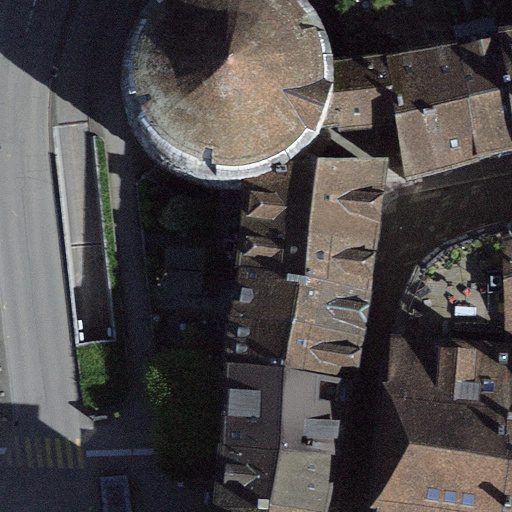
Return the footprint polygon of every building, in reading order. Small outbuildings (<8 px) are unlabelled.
[(144,23),(133,38),(127,51),(123,66),(120,81),(120,96),(124,115),(129,130),(142,152),(151,163),(162,172),(190,186),(219,193),(250,192),(260,189),(270,185),(281,180),(294,170),(306,158),(315,145),(323,131),(326,120),(330,103),(330,86),(328,68),(324,53),(317,37),(306,21),(296,10),(285,1),(283,0),(171,0),(169,1),(156,11),(144,23)] [(511,0),(330,0),(352,83),(342,84),(330,86),(330,103),(326,120),(323,131),(323,135),(343,133),(395,128),(403,184),(440,174),(474,165),(493,160),(511,155),(511,0)] [(332,471),(333,465),(334,460),(331,459),(335,431),(341,396),(347,396),(347,392),(348,387),(343,387),(347,366),(350,345),(354,325),(358,305),(362,306),(363,302),(364,297),(360,296),(362,277),(364,257),(367,257),(367,251),(365,250),(368,221),(374,174),(281,180),(270,185),(260,189),(250,192),(246,242),(241,281),(235,327),(232,375),(225,457),(223,487),(220,511),(320,511),(323,496),(328,470),(332,471)] [(508,387),(511,387),(511,233),(499,237),(508,387)] [(499,511),(508,387),(499,237),(474,244),(441,256),(416,277),(400,315),(388,370),(387,370),(386,380),(388,380),(375,511),(499,511)] [(511,511),(511,387),(508,387),(499,511),(511,511)]
